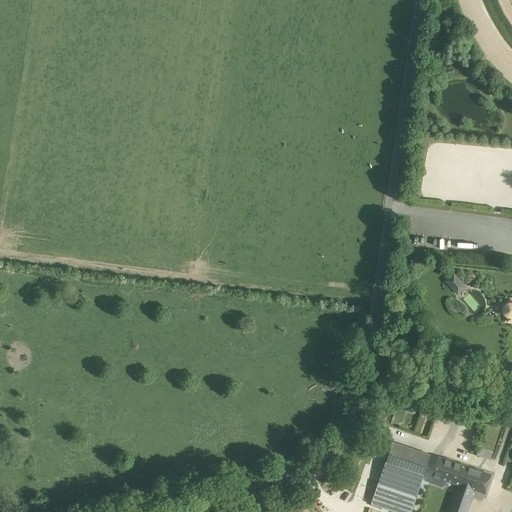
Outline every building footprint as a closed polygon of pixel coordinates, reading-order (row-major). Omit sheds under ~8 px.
[(454,273),(445,281),(458,295),(468,287),(454,273)] [(476,311),(482,306),(470,293),(464,297),(476,311)] [(404,419),(408,418),(408,415),(418,415),(416,401),(403,402),(404,419)] [(434,418),(436,411),(426,407),(423,414),(434,418)] [(431,455),(393,442),(386,463),(424,476),(431,455)] [(451,462),(439,458),(433,475),(446,479),(451,462)] [(475,470),(451,462),(446,479),(455,482),(469,487),(475,470)] [(424,476),(386,463),(376,492),(414,505),(424,476)] [(490,475),(475,470),(469,487),(474,489),(484,493),(490,475)] [(469,487),(455,482),(450,497),(454,498),(449,511),(465,511),(474,489),(469,487)] [(411,511),(414,505),(376,492),(372,503),(397,511),(411,511)]
